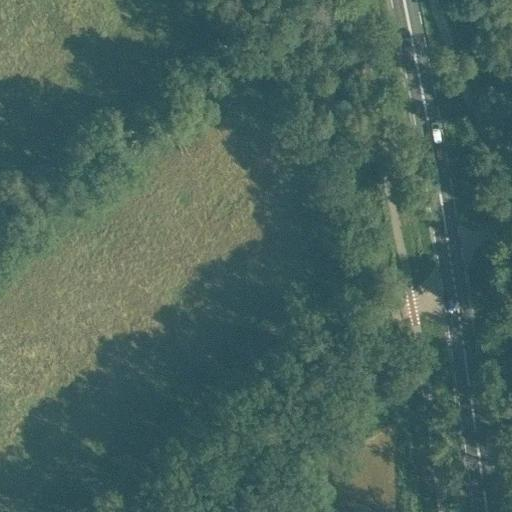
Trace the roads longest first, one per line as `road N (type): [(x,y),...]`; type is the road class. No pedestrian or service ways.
road 1 (unclassified): [(179,511),(449,259)]
road 2 (secondary): [(449,259),(403,0)]
road 3 (secondary): [(486,511),(449,259)]
